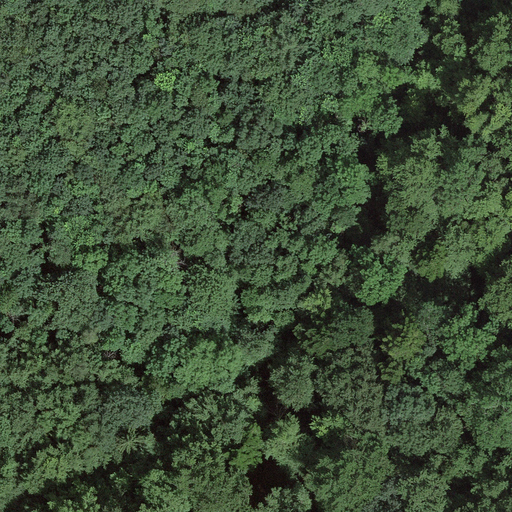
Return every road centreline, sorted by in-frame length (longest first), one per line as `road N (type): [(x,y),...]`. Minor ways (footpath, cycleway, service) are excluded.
road 1 (track): [(0,168),(102,290),(158,411),(158,433),(142,451),(118,459),(50,458),(0,445)]
road 2 (track): [(294,0),(262,19),(231,23),(104,0)]
